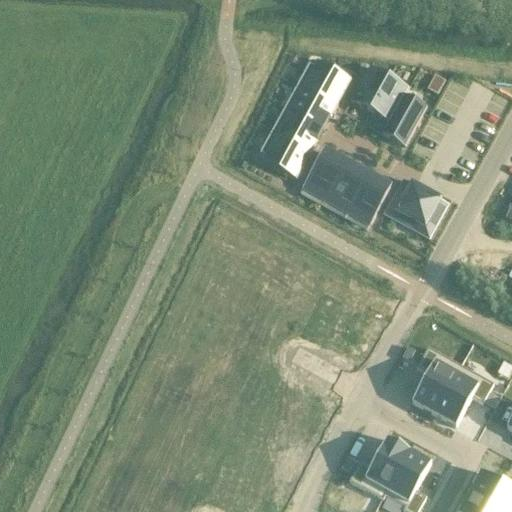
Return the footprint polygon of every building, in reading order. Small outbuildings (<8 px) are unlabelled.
[(309,66),(297,89),(336,110),(351,82),(350,82),(347,87),(314,69),(317,64),(316,63),(313,68),(309,66)] [(369,70),(350,104),(370,115),(389,80),(369,70)] [(389,80),(370,115),(388,125),(388,126),(403,99),(404,100),(409,91),(389,80)] [(487,102),(510,111),(511,105),(511,86),(496,80),(487,102)] [(297,89),(285,111),(324,132),(336,110),(297,89)] [(388,125),(381,137),(405,150),(427,110),(426,110),(425,111),(404,100),(403,99),(388,126),(388,125)] [(285,111),(273,133),(311,155),(324,132),(285,111)] [(273,133),(260,156),(264,158),(261,163),(262,164),(265,159),(298,177),(295,182),(296,183),(311,155),(273,133)] [(323,154),(303,190),(304,191),(304,190),(326,202),(345,167),(323,155),(324,155),(323,154)] [(345,167),(326,202),(348,214),(367,180),(345,167)] [(367,180),(348,214),(370,227),(371,227),(390,192),(390,191),(389,192),(367,180)] [(403,182),(399,190),(409,195),(413,188),(403,182)] [(397,217),(393,224),(419,238),(423,231),(427,224),(431,217),(435,210),(439,203),(413,188),(409,195),(405,202),(401,209),(397,217)] [(399,190),(395,197),(405,202),(409,195),(399,190)] [(395,197),(391,204),(401,209),(405,202),(395,197)] [(439,203),(435,210),(445,215),(449,208),(439,203)] [(391,204),(387,211),(397,217),(401,209),(391,204)] [(435,210),(431,217),(441,222),(445,215),(435,210)] [(387,211),(383,218),(393,224),(397,217),(387,211)] [(431,217),(427,224),(437,230),(441,222),(431,217)] [(427,224),(423,231),(433,237),(437,230),(427,224)] [(388,231),(379,254),(412,267),(421,243),(388,231)] [(423,231),(419,238),(429,244),(430,244),(433,237),(423,231)] [(408,350),(402,361),(409,365),(415,354),(408,350)] [(428,378),(412,406),(434,419),(461,370),(428,351),(417,372),(428,378)] [(461,370),(434,419),(456,431),(472,402),(483,408),(494,388),(461,370)] [(361,465),(349,485),(383,504),(385,500),(384,499),(409,455),(387,442),(372,471),(361,465)] [(409,455),(384,499),(385,500),(405,511),(404,511),(420,511),(427,501),(416,495),(431,467),(409,455)] [(347,461),(341,471),(348,475),(354,465),(347,461)] [(482,475),(469,497),(496,511),(511,511),(511,487),(510,491),(482,475)] [(496,511),(469,497),(461,511),(496,511)]
